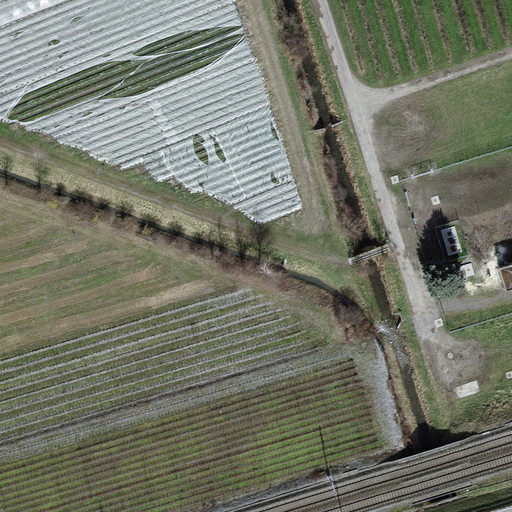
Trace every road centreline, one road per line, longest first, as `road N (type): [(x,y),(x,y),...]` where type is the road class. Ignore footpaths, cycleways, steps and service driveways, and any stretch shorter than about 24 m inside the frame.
road 1 (track): [(317,0),(413,290),(433,308),(511,301)]
road 2 (track): [(352,104),(511,60)]
